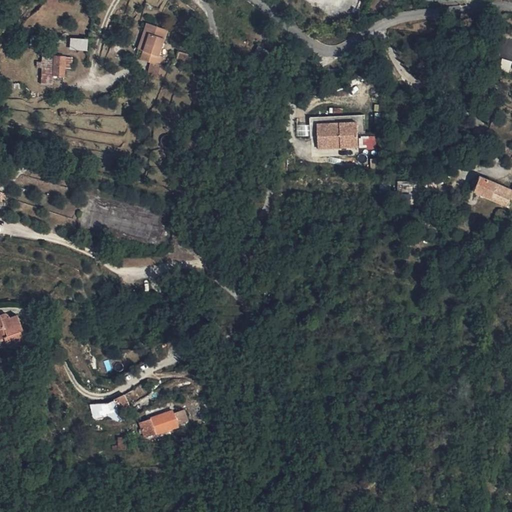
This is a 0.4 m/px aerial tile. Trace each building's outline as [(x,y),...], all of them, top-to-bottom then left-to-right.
[(133,43),(138,44),(148,46),(153,16),(138,14),(133,43)] [(72,36),(71,47),(89,49),(90,38),(72,36)] [(33,64),(43,63),(42,53),(32,54),(33,64)] [(159,57),(151,56),(145,55),(141,79),(154,81),(159,57)] [(307,111),(347,110),(348,122),(355,122),(355,102),(300,104),(300,123),(308,123),(307,111)] [(348,122),(347,110),(307,111),(308,123),(309,147),(349,146),(348,122)] [(378,134),(363,134),(364,148),(378,148),(378,134)] [(511,181),(499,177),(482,172),(479,185),(505,193),(511,195),(511,181)] [(0,292),(0,322),(11,321),(10,309),(13,308),(10,292),(0,292)] [(92,397),(101,411),(106,409),(113,404),(104,390),(92,397)] [(101,411),(92,397),(86,401),(95,414),(97,413),(101,411)] [(175,410),(169,398),(158,403),(165,415),(175,410)] [(133,432),(165,415),(158,403),(156,400),(125,417),(133,432)] [(75,403),(88,411),(90,413),(93,414),(95,414),(86,401),(75,403)] [(88,415),(88,411),(75,403),(68,404),(75,417),(88,415)] [(186,408),(177,412),(182,422),(191,419),(186,408)]
